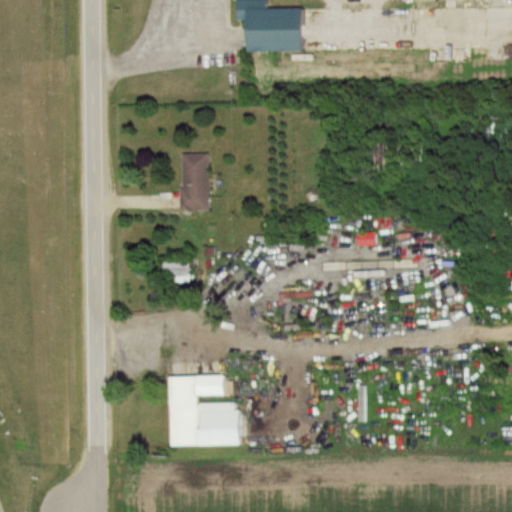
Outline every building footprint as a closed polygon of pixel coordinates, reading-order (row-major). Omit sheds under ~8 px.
[(313,54),(314,10),(273,10),(273,1),(243,0),(243,21),(256,21),(256,54),(313,54)] [(215,155),(188,155),(187,213),(215,213),(215,155)] [(365,246),(384,247),(385,233),(365,233),(365,246)] [(169,284),(196,284),(196,261),(169,261),(169,284)] [(177,447),(246,446),(245,402),(206,403),(206,396),(233,396),(233,376),(176,377),(177,447)]
